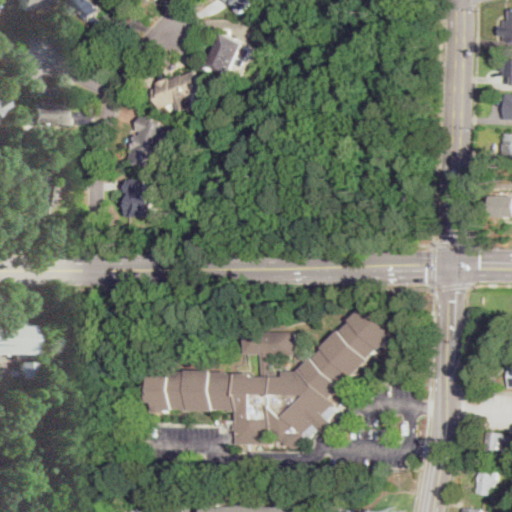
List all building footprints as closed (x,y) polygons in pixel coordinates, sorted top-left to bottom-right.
[(15,0),(16,8),(39,8),(38,0),(15,0)] [(74,0),(98,0),(107,9),(104,13),(108,17),(106,19),(108,22),(101,28),(80,7),(73,15),(66,8),(74,0)] [(262,0),(233,0),(242,13),(262,0)] [(511,38),(511,10),(511,19),(504,19),(503,39),(511,38)] [(259,50),(253,61),(251,60),(248,66),(243,63),(236,76),(214,65),(230,32),(253,44),(252,46),(259,50)] [(201,70),(208,89),(190,97),(195,109),(182,115),(177,103),(165,109),(156,86),(162,84),(161,82),(174,77),(175,79),(188,74),(189,75),(201,70)] [(59,103),(59,110),(73,110),(73,116),(75,116),(75,125),(58,125),(58,123),(30,124),(30,125),(20,126),(19,111),(29,111),(29,104),(59,103)] [(181,126),(167,168),(157,165),(156,168),(133,160),(137,148),(136,147),(141,133),(144,134),(145,131),(141,129),(146,113),(172,121),(171,123),(181,126)] [(75,156),(68,162),(63,157),(70,150),(75,156)] [(27,179),(19,178),(20,171),(28,172),(27,179)] [(51,185),(58,187),(53,207),(32,202),(36,183),(40,184),(43,172),(53,174),(51,185)] [(159,192),(160,215),(132,216),(132,198),(135,198),(135,193),(131,193),(130,179),(162,178),(162,192),(159,192)] [(511,214),(497,215),(497,197),(511,196),(511,214)] [(375,307),(379,311),(382,309),(395,323),(393,325),(397,330),(394,332),(399,338),(390,346),(389,344),(384,349),(383,348),(372,358),(373,359),(356,376),(354,375),(344,385),(345,386),(333,398),(340,404),(327,417),(329,419),(323,424),(321,422),(308,435),(302,428),(288,442),(277,432),(277,444),(241,444),(241,430),(238,430),(238,424),(241,424),(241,411),(235,411),(235,409),(220,409),(220,410),(196,410),(196,408),(181,408),(181,410),(175,410),(175,412),(163,412),(163,402),(159,402),(159,390),(161,390),(161,374),(171,374),(171,367),(183,367),(183,370),(196,370),(196,369),(221,369),(221,371),(236,371),(236,372),(259,372),(259,376),(266,376),(266,355),(251,354),(251,332),(300,333),(299,355),(275,355),(274,376),(289,376),(289,371),(303,371),(318,357),(318,358),(328,348),(327,347),(345,329),(346,330),(356,320),(369,307),(371,310),(375,307)] [(16,321),(16,324),(25,324),(25,325),(33,325),(34,359),(15,359),(15,354),(0,354),(0,324),(6,324),(6,321),(16,321)] [(35,378),(20,378),(20,362),(35,362),(35,378)] [(511,455),(506,455),(506,456),(487,453),(491,431),(511,434),(510,435),(511,435),(511,455)] [(502,479),(501,484),(499,484),(497,495),(481,492),(484,470),(501,473),(501,478),(502,479)] [(227,505),(244,506),(244,502),(267,503),(267,506),(282,506),(282,503),(300,503),(299,511),(208,511),(209,502),(227,502),(227,505)]
